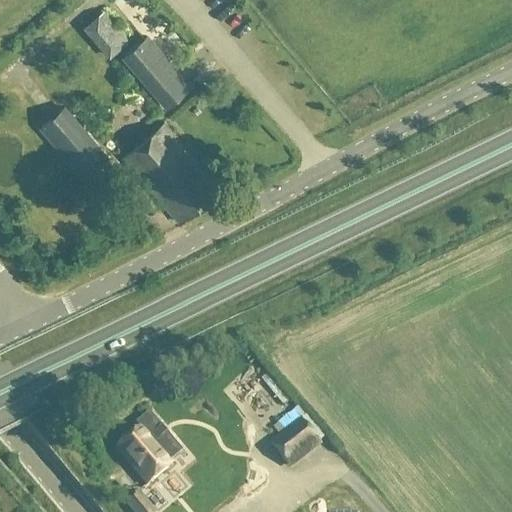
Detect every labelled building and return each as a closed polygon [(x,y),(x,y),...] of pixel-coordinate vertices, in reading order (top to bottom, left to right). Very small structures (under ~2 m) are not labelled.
[(127,42),(103,14),(85,29),(109,57),(127,42)] [(146,39),(123,58),(166,108),(189,89),(146,39)] [(83,179),(106,160),(63,110),(40,129),(83,179)] [(178,224),(212,194),(200,180),(203,177),(194,167),(198,164),(163,124),(122,159),(153,195),(178,224)] [(289,469),(319,444),(303,424),(273,448),(289,469)] [(148,488),(173,467),(141,431),(117,452),(148,488)] [(130,511),(154,511),(140,494),(126,506),(130,511)]
